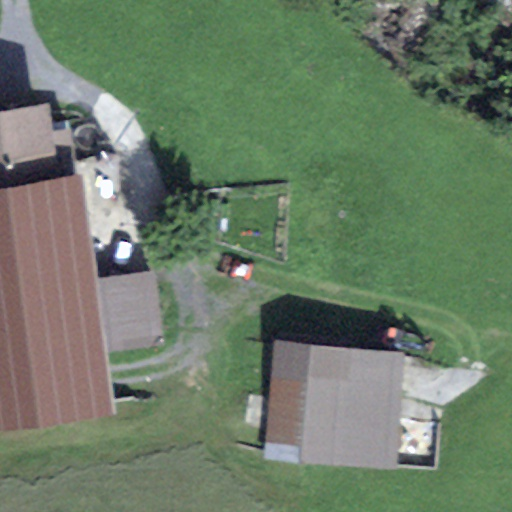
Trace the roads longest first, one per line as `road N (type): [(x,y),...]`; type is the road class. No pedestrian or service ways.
road 1 (track): [(167,251),(249,276),(511,330)]
road 2 (track): [(22,31),(75,97),(119,130),(167,251)]
road 3 (track): [(167,251),(196,320),(188,349),(153,364)]
